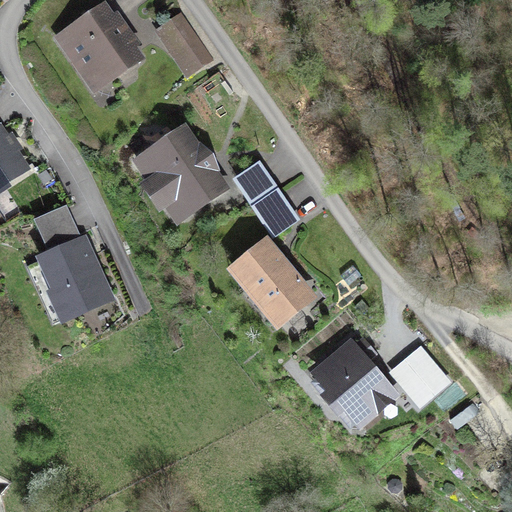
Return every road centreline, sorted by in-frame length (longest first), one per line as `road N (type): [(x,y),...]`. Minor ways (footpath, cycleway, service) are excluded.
road 1 (residential): [(193,0),(393,278),(511,352)]
road 2 (residential): [(22,0),(3,31),(4,53),(85,179),(148,315)]
road 3 (track): [(511,271),(447,177),(350,0)]
